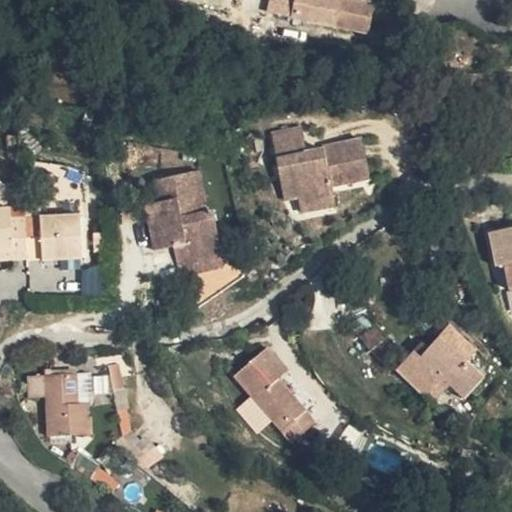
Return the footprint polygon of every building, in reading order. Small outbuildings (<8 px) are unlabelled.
[(317,0),(286,0),(282,23),(308,28),(347,33),(378,39),(384,12),(317,0)] [(491,38),(472,41),(479,81),(498,78),(491,38)] [(467,63),(448,67),(453,90),(472,87),(467,63)] [(453,90),(456,113),(476,110),(472,87),(453,90)] [(395,145),(355,153),(356,161),(340,164),(339,156),(333,132),(302,139),(316,205),(330,202),(331,208),(366,201),(365,194),(402,186),(395,145)] [(356,161),(355,153),(339,156),(340,164),(356,161)] [(220,272),(264,261),(254,214),(248,216),(237,174),(194,185),(200,209),(187,212),(195,249),(215,245),(217,253),(220,272)] [(368,210),(366,201),(331,208),(332,217),(368,210)] [(0,268),(35,266),(35,274),(93,273),(109,273),(105,229),(43,233),(34,233),(34,224),(0,226),(0,268)] [(215,245),(195,249),(197,257),(217,253),(215,245)] [(267,273),(264,261),(220,272),(223,284),(267,273)] [(0,276),(35,274),(35,266),(0,268),(0,276)] [(474,406),(487,422),(509,403),(492,385),(504,375),(480,347),(455,367),(447,375),(441,369),(424,384),(456,422),(474,406)] [(451,360),(441,369),(447,375),(455,367),(451,360)] [(271,397),(331,464),(354,444),(316,400),(325,393),(304,369),(271,397)] [(120,430),(120,399),(76,399),(76,419),(91,419),(89,459),(134,459),(133,429),(131,429),(120,430)] [(131,399),(120,399),(120,430),(131,429),(131,399)] [(153,426),(164,426),(164,400),(153,400),(153,426)]
